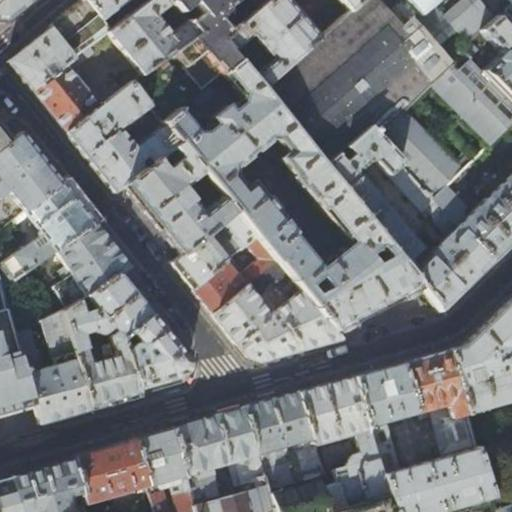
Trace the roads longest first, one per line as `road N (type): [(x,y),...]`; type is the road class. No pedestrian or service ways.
road 1 (residential): [(0,85),(208,346),(224,390)]
road 2 (residential): [(511,268),(441,330),(224,390)]
road 3 (residential): [(224,390),(0,456)]
